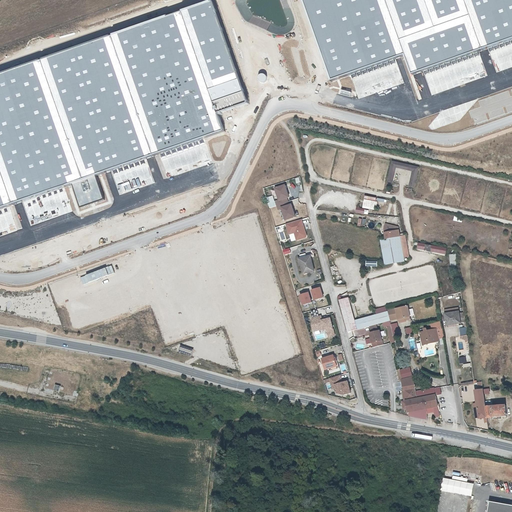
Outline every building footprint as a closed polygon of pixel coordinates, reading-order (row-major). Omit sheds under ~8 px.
[(511,0),(302,0),(332,82),(407,56),(414,77),(511,42),(511,0)] [(0,209),(226,133),(220,115),(250,104),(214,1),(0,75),(0,209)] [(388,181),(392,182),(396,166),(414,170),(411,186),(415,187),(419,166),(392,161),(388,181)] [(298,219),(294,205),(291,205),(289,200),(291,199),(287,185),(276,189),(279,200),(276,201),(278,211),(283,209),(286,222),(298,219)] [(385,229),(387,238),(402,235),(399,226),(386,224),(385,229)] [(402,235),(387,238),(382,240),(388,265),(408,261),(407,258),(411,257),(405,234),(402,235)] [(312,272),(308,257),(298,260),(302,274),(312,272)] [(321,289),(312,291),(315,301),(324,299),(321,289)] [(310,294),(301,297),(303,306),(312,304),(310,294)] [(338,301),(346,333),(382,324),(389,322),(392,321),(390,311),(389,312),(388,307),(377,310),(378,315),(356,320),(350,296),(340,300),(339,296),(337,297),(338,301)] [(244,305),(247,313),(254,310),(251,302),(244,305)] [(399,308),(390,310),(390,311),(392,321),(399,319),(400,323),(412,320),(411,316),(410,310),(409,306),(399,309),(399,308)] [(462,324),(460,312),(446,314),(448,325),(456,323),(457,325),(462,324)] [(321,315),(311,318),(315,331),(323,329),(323,331),(326,331),(328,337),(335,335),(330,318),(323,320),(321,315)] [(421,332),(423,344),(439,341),(437,329),(421,332)] [(380,330),(369,333),(371,342),(382,340),(380,330)] [(334,361),(337,360),(335,356),(322,359),(325,370),(329,369),(336,367),(334,361)] [(336,367),(329,369),(330,373),(339,370),(337,360),(334,361),(336,367)] [(411,368),(401,370),(402,379),(413,376),(411,368)] [(353,394),(350,381),(344,383),(342,375),(324,380),(326,388),(335,386),(339,398),(353,394)] [(414,377),(402,380),(404,390),(416,388),(414,377)] [(463,401),(475,401),(474,386),(462,387),(463,401)] [(444,398),(442,388),(435,389),(415,394),(417,400),(406,402),(409,413),(428,409),(434,407),(436,415),(441,413),(438,399),(444,398)] [(404,391),(406,402),(417,400),(415,394),(414,389),(404,391)] [(489,419),(488,407),(485,390),(477,391),(479,404),(482,419),(487,419),(489,419)] [(488,407),(489,419),(509,418),(508,406),(488,407)] [(428,409),(409,413),(410,416),(418,418),(428,420),(428,409)] [(443,492),(472,497),(474,486),(445,481),(443,492)] [(511,511),(511,506),(492,503),(490,511),(511,511)]
